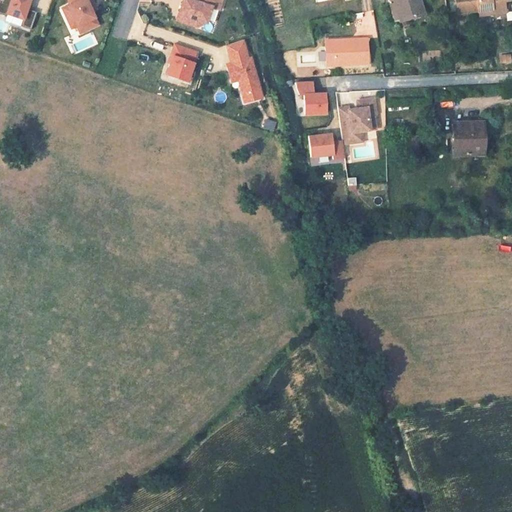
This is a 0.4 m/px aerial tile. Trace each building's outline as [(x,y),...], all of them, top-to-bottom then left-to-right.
[(1,1),(0,2),(0,15),(8,18),(8,16),(16,18),(24,21),(22,28),(32,31),(38,13),(28,10),(31,0),(3,0),(3,1),(1,1)] [(92,0),(68,0),(71,6),(63,10),(68,19),(73,17),(77,26),(81,34),(99,25),(92,12),(88,4),(93,2),(92,0)] [(221,0),(186,0),(185,3),(182,2),(179,14),(192,18),(196,27),(205,22),(210,7),(218,9),(221,0)] [(391,0),(397,19),(422,10),(418,0),(391,0)] [(453,0),(455,11),(476,9),(490,7),(490,12),(503,10),(502,0),(453,0)] [(97,9),(93,2),(88,4),(92,12),(97,9)] [(192,18),(179,14),(176,20),(196,27),(192,18)] [(73,17),(68,19),(72,29),(77,26),(73,17)] [(24,21),(16,18),(14,25),(22,28),(24,21)] [(335,45),(323,46),(324,65),(366,63),(366,38),(341,39),(341,41),(335,42),(335,45)] [(242,39),(226,45),(229,56),(246,51),(242,39)] [(197,51),(174,43),(170,55),(172,56),(170,63),(166,74),(187,81),(197,51)] [(246,51),(229,56),(231,63),(248,58),(246,51)] [(248,58),(231,63),(227,65),(229,73),(232,83),(239,80),(244,96),(262,91),(252,57),(248,58)] [(306,80),(290,80),(290,86),(293,93),(297,93),(298,113),(319,112),(319,92),(306,92),(306,80)] [(262,91),(244,96),(246,103),(264,97),(262,91)] [(335,109),(340,141),(340,144),(350,143),(349,132),(358,131),(373,129),(371,115),(373,114),(371,99),(360,100),(361,108),(355,109),(346,110),(345,107),(335,109)] [(263,119),(260,128),(271,131),(274,122),(263,119)] [(479,119),(452,121),(453,154),(481,152),(479,119)] [(358,131),(349,132),(350,143),(360,142),(358,131)] [(415,134),(401,135),(402,148),(416,147),(415,134)] [(327,135),(305,138),(308,158),(330,155),(330,160),(342,158),(340,144),(340,141),(328,143),(327,135)] [(354,177),(345,177),(346,190),(355,190),(354,177)]
